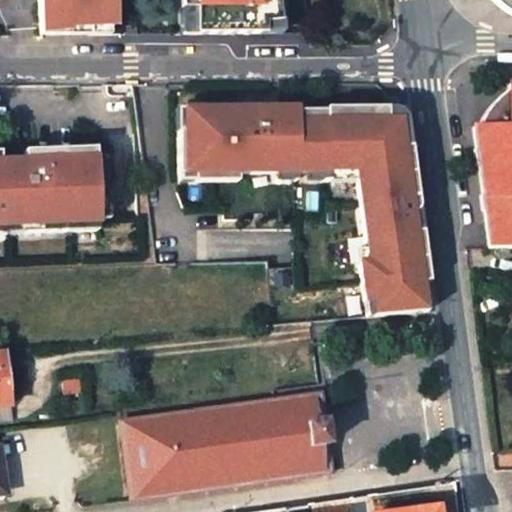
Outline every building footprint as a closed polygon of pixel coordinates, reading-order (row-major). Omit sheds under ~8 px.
[(33,0),(35,32),(65,31),(84,29),(111,28),(109,0),(33,0)] [(234,0),(236,14),(287,8),(287,5),(301,4),(300,0),(234,0)] [(511,0),(500,0),(511,13),(511,0)] [(111,28),(84,29),(84,37),(111,37),(111,28)] [(133,28),(120,28),(120,37),(134,37),(133,28)] [(511,87),(506,87),(506,91),(504,93),(496,98),(488,107),(482,115),(481,118),(478,124),(476,128),(470,129),(486,250),(511,249),(511,87)] [(368,300),(370,319),(421,315),(418,286),(425,285),(419,234),(411,235),(408,216),(411,215),(413,213),(415,210),(415,207),(407,149),(399,150),(396,124),(384,120),(383,107),(322,108),(322,111),(275,112),(275,114),(256,114),(256,110),(180,111),(180,133),(174,133),(175,176),(324,173),(324,171),(353,170),(354,182),(364,262),(355,263),(359,301),(368,300)] [(396,124),(399,150),(407,149),(404,124),(403,117),(399,112),(397,110),(395,109),(390,107),(383,107),(384,120),(396,124)] [(0,223),(22,223),(22,234),(94,231),(94,220),(106,220),(99,150),(62,151),(62,155),(46,156),(46,152),(22,153),(22,162),(0,163),(0,223)] [(324,171),(324,173),(324,181),(354,182),(353,170),(324,171)] [(0,223),(0,234),(22,234),(22,223),(0,223)] [(368,300),(359,301),(361,320),(370,319),(368,300)] [(0,409),(9,408),(2,354),(0,354),(0,409)] [(79,391),(78,379),(59,382),(61,394),(79,391)] [(311,397),(302,398),(306,424),(320,422),(316,393),(311,393),(311,397)] [(302,398),(289,400),(289,396),(282,397),(282,400),(257,404),(256,400),(250,401),(251,405),(225,409),(225,405),(218,406),(219,409),(198,413),(197,409),(191,410),(191,414),(166,417),(166,413),(160,414),(161,418),(118,423),(129,502),(172,496),(172,499),(178,498),(178,495),(201,492),(202,495),(208,494),(208,491),(229,488),(230,491),(235,490),(235,488),(261,484),(261,487),(267,486),(267,483),(291,480),(291,483),(298,482),(298,479),(313,477),(310,450),(324,448),(320,422),(306,424),(302,398)] [(0,422),(10,421),(9,408),(0,409),(0,422)] [(324,448),(310,450),(313,477),(321,476),(322,479),(328,478),(324,448)]
